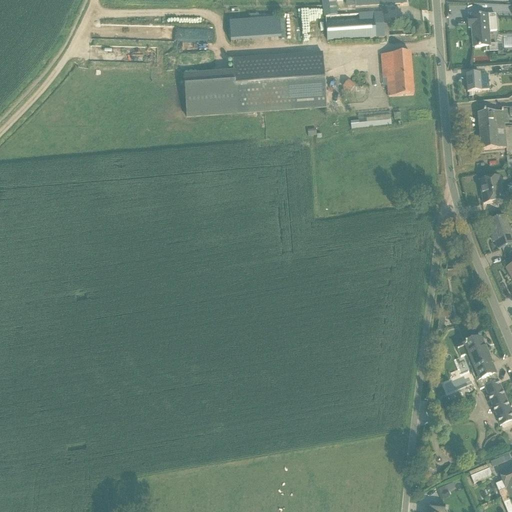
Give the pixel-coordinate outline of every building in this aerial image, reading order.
[(320,0),(323,19),(325,19),(327,43),(384,39),(389,38),(388,26),(383,27),(382,15),(337,18),(335,4),(343,3),(342,0),(320,0)] [(344,0),(346,9),(355,9),(406,6),(405,0),(344,0)] [(258,22),(242,24),(241,15),(229,16),(231,43),(280,40),(280,33),(284,33),(283,21),(276,21),(276,16),(257,18),(258,22)] [(495,17),(467,19),(467,30),(471,31),(473,51),(490,48),(489,34),(497,34),(495,17)] [(410,55),(380,57),(382,89),(387,88),(387,99),(413,97),(410,55)] [(186,122),(326,112),(322,56),(233,62),(233,75),(183,78),(186,122)] [(480,76),(465,77),(467,95),(481,94),(480,76)] [(342,89),(349,95),(355,88),(348,82),(342,89)] [(477,117),(480,153),(506,150),(504,126),(508,125),(507,113),(492,115),(491,113),(479,114),(479,116),(477,117)] [(390,114),(350,118),(350,132),(390,127),(390,114)] [(479,183),(483,207),(503,203),(499,179),(479,183)] [(498,251),(511,246),(511,238),(505,218),(488,224),(498,251)] [(457,279),(456,270),(447,272),(448,274),(446,275),(447,281),(457,279)] [(502,431),(511,426),(511,416),(498,383),(497,383),(495,378),(496,377),(481,339),(455,350),(459,360),(465,357),(475,382),(473,383),(475,386),(477,386),(479,392),(483,391),(499,429),(501,428),(502,431)] [(452,393),(461,390),(458,382),(461,381),(458,371),(446,376),(452,393)] [(511,453),(499,459),(504,472),(511,468),(511,453)] [(426,473),(431,477),(434,477),(436,475),(436,471),(432,468),(428,467),(426,470),(426,473)] [(487,467),(468,475),(473,487),(492,479),(487,467)] [(511,511),(511,470),(498,476),(505,492),(498,494),(503,506),(504,505),(507,511),(511,511)] [(445,489),(437,492),(442,502),(450,499),(448,494),(455,491),(452,486),(445,489)]
